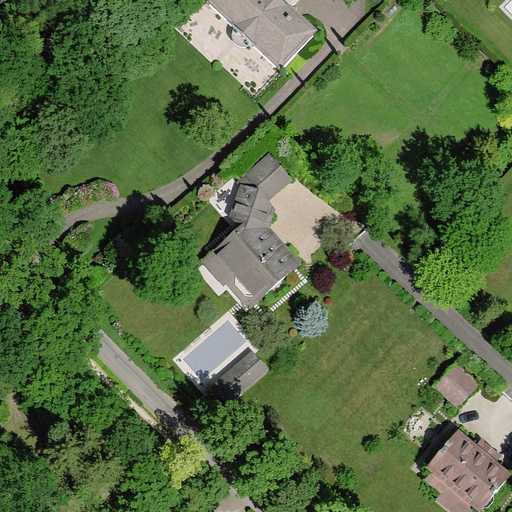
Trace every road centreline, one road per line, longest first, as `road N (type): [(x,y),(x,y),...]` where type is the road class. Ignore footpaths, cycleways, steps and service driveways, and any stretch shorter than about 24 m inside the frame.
road 1 (residential): [(0,230),(268,511)]
road 2 (residential): [(511,377),(360,236)]
